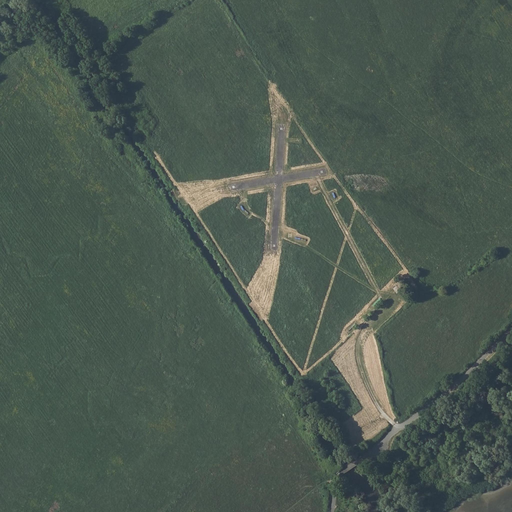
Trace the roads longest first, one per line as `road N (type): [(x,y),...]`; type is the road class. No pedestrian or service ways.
road 1 (track): [(355,462),(511,329)]
road 2 (track): [(397,429),(384,411),(367,333),(404,299),(378,289)]
